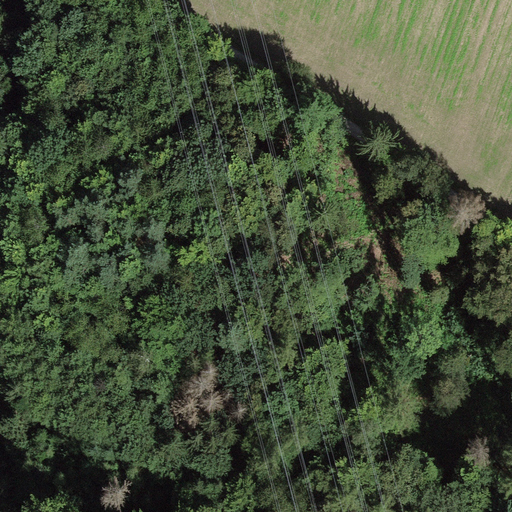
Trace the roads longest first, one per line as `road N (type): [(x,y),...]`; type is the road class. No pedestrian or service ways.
road 1 (track): [(511,234),(147,0)]
road 2 (track): [(281,511),(253,363)]
